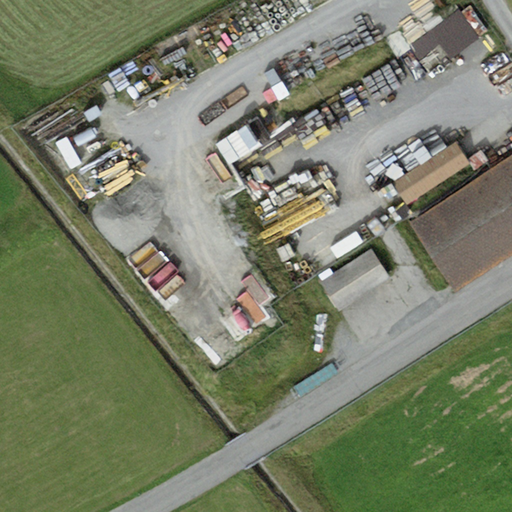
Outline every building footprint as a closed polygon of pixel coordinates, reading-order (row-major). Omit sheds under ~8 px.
[(468,6),(407,48),(428,79),(489,37),(468,6)] [(213,148),(248,132),(236,105),(201,122),(213,148)] [(455,143),(394,184),(407,204),(469,163),(455,143)] [(511,156),(410,222),(454,290),(511,253),(511,156)] [(371,250),(320,282),(338,310),(389,278),(371,250)] [(252,322),(276,302),(252,274),(228,294),(252,322)]
